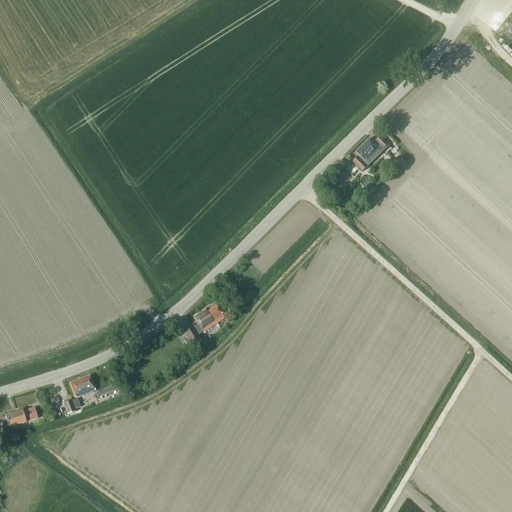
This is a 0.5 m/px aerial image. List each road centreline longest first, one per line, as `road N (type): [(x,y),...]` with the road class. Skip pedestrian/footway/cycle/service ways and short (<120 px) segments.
road 1 (tertiary): [(0,392),(85,365),(170,316),(415,76),(471,0)]
road 2 (track): [(302,188),(511,378)]
road 3 (track): [(481,350),(386,511)]
